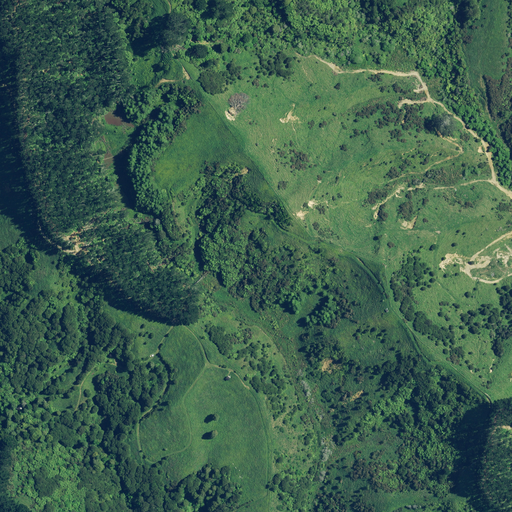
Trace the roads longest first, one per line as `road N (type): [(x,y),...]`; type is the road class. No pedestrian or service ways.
road 1 (track): [(0,84),(10,91),(46,237),(89,260),(134,301),(175,319)]
road 2 (track): [(188,420),(188,443),(156,462),(142,455),(136,429),(169,375),(158,349),(175,319)]
road 3 (track): [(207,361),(234,373),(254,396),(268,443),(266,491),(233,511)]
road 4 (track): [(175,319),(145,285),(117,227),(123,213),(144,211),(164,229)]
road 5 (track): [(175,319),(199,339),(207,361),(185,397),(188,420)]
